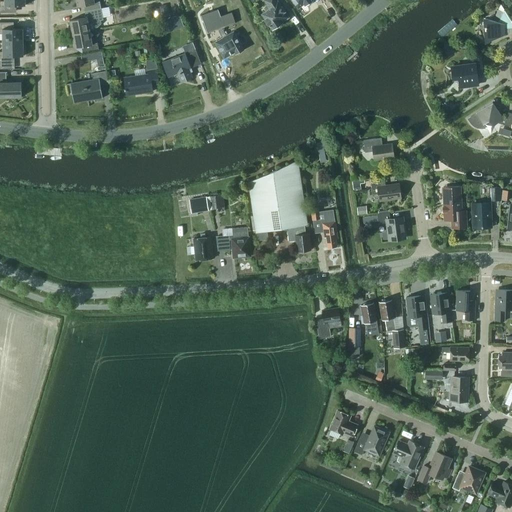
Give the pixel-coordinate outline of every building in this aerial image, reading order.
[(25,0),(6,0),(6,1),(0,1),(0,12),(14,12),(14,6),(26,5),(25,0)] [(85,11),(101,8),(99,0),(76,0),(78,7),(84,5),(85,11)] [(283,6),(282,6),(277,0),(265,0),(269,6),(265,8),(267,10),(262,13),(273,29),(275,28),(278,28),(281,26),(281,23),(283,22),(283,21),(289,16),(285,11),(286,11),(283,6)] [(291,0),(298,8),(304,4),(305,5),(307,4),(307,6),(313,1),(312,0),(291,0)] [(162,16),(169,15),(167,5),(160,6),(162,16)] [(71,21),(73,34),(91,31),(96,29),(101,23),(101,21),(103,20),(101,8),(85,11),(86,18),(71,21)] [(218,9),(202,15),(208,33),(218,30),(223,38),(216,41),(215,42),(225,58),(235,52),(236,54),(244,49),(242,46),(238,38),(234,31),(227,36),(223,28),(236,23),(232,12),(221,16),(218,9)] [(511,28),(511,21),(505,10),(499,22),(485,18),(486,42),(505,35),(505,29),(511,28)] [(180,16),(176,17),(181,28),(184,26),(180,16)] [(4,43),(24,42),(23,29),(11,29),(11,22),(0,22),(0,33),(4,34),(4,43)] [(91,31),(73,34),(76,48),(82,47),(83,53),(99,50),(97,38),(100,33),(96,29),(91,31)] [(24,42),(4,43),(4,51),(0,51),(0,68),(12,68),(12,56),(24,56),(24,42)] [(181,82),(193,78),(189,69),(191,68),(190,64),(200,60),(195,49),(163,62),(169,77),(178,73),(181,82)] [(484,74),(481,56),(470,57),(471,64),(455,66),(456,78),(459,77),(460,87),(478,84),(477,75),(484,74)] [(160,83),(158,69),(148,71),(149,74),(124,78),(127,95),(153,91),(152,84),(160,83)] [(7,83),(7,72),(0,71),(0,96),(22,97),(22,83),(7,83)] [(101,85),(104,85),(109,84),(107,71),(92,73),(93,79),(71,83),(75,103),(103,98),(101,85)] [(493,102),(477,113),(467,119),(469,122),(471,124),(473,126),(475,127),(477,128),(480,129),(483,129),(486,128),(484,123),(489,120),(493,125),(497,122),(511,126),(511,123),(511,113),(509,112),(507,119),(503,118),(493,102)] [(451,107),(445,103),(442,108),(448,112),(451,107)] [(377,145),(376,138),(364,140),(365,152),(373,151),(375,160),(394,157),(392,143),(377,145)] [(323,142),(317,144),(319,153),(325,152),(323,142)] [(288,229),(305,226),(304,224),(307,223),(298,160),(249,181),(256,231),(287,227),(288,229)] [(386,186),(385,179),(371,181),(373,194),(378,194),(379,200),(401,197),(399,184),(386,186)] [(354,191),(361,190),(360,184),(365,183),(364,180),(353,182),(354,191)] [(489,188),(490,201),(501,201),(501,187),(489,188)] [(462,211),(460,188),(443,189),(445,220),(451,220),(452,228),(468,227),(467,211),(462,211)] [(223,207),(221,195),(210,197),(212,209),(223,207)] [(189,199),(192,212),(209,210),(206,196),(189,199)] [(491,227),(490,203),(473,204),(474,227),(491,227)] [(368,214),(367,206),(357,206),(358,215),(368,214)] [(311,208),(312,220),(321,219),(319,207),(311,208)] [(338,237),(335,220),(334,210),(323,211),(325,222),(323,222),(325,237),(326,237),(328,247),(337,246),(336,238),(338,237)] [(387,222),(389,240),(406,238),(403,217),(391,219),(390,212),(378,214),(379,224),(387,222)] [(305,226),(288,229),(289,240),(296,240),(298,251),(311,250),(309,233),(306,233),(305,226)] [(250,256),(248,230),(247,227),(232,228),(233,234),(216,236),(218,250),(230,249),(229,239),(233,239),(234,257),(250,256)] [(194,238),(196,260),(213,258),(210,236),(194,238)] [(511,309),(511,289),(496,289),(495,321),(505,321),(505,310),(511,309)] [(465,320),(475,320),(475,304),(476,300),(470,300),(470,290),(457,290),(456,310),(466,311),(465,320)] [(453,322),(451,305),(449,292),(430,294),(433,314),(442,313),(443,323),(453,322)] [(425,295),(419,295),(406,297),(408,310),(408,316),(409,317),(418,316),(419,326),(421,344),(431,343),(425,295)] [(385,318),(387,330),(392,330),(394,348),(406,347),(404,329),(395,329),(393,317),(397,316),(396,309),(394,310),(392,299),(379,301),(382,319),(385,318)] [(374,302),(361,305),(362,315),(361,315),(362,323),(365,322),(367,336),(379,334),(374,302)] [(329,327),(342,325),(338,307),(322,310),(323,317),(318,318),(321,335),(331,333),(329,327)] [(357,337),(357,327),(349,327),(349,337),(349,346),(361,346),(361,336),(357,337)] [(446,333),(435,334),(436,342),(447,341),(446,333)] [(451,347),(442,347),(442,352),(451,352),(450,360),(469,361),(469,348),(451,347)] [(502,367),(502,370),(502,375),(511,375),(511,352),(502,352),(502,355),(499,355),(499,367),(502,367)] [(338,357),(340,370),(348,369),(346,356),(338,357)] [(443,371),(425,370),(425,379),(442,380),(443,371)] [(384,373),(379,371),(375,380),(381,382),(384,373)] [(459,398),(467,399),(468,377),(453,377),(452,392),(450,392),(450,400),(459,401),(459,398)] [(344,432),(353,436),(358,425),(348,421),(351,415),(338,410),(330,428),(343,434),(344,432)] [(365,450),(379,456),(390,432),(374,425),(369,439),(361,436),(354,451),(362,455),(365,450)] [(355,441),(349,438),(343,451),(350,453),(355,441)] [(410,441),(408,444),(399,440),(394,453),(402,456),(400,462),(415,469),(424,447),(410,441)] [(444,476),(448,478),(452,470),(448,468),(452,459),(436,452),(430,467),(424,465),(418,479),(427,482),(431,473),(443,479),(444,476)] [(461,486),(476,493),(485,473),(469,466),(464,477),(458,474),(452,487),(459,490),(461,486)] [(496,501),(510,507),(511,502),(511,484),(504,481),(502,486),(493,482),(488,493),(497,498),(496,501)]
